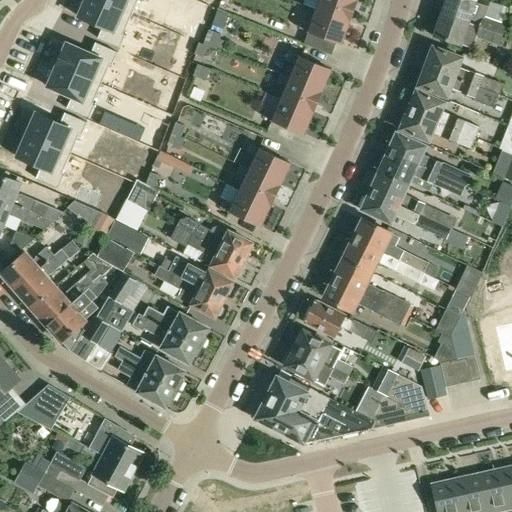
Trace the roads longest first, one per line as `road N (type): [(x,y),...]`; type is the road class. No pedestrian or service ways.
road 1 (residential): [(195,443),(348,148),(401,0)]
road 2 (residential): [(511,414),(262,473),(232,467),(195,443)]
road 3 (residential): [(0,309),(40,356),(195,443)]
